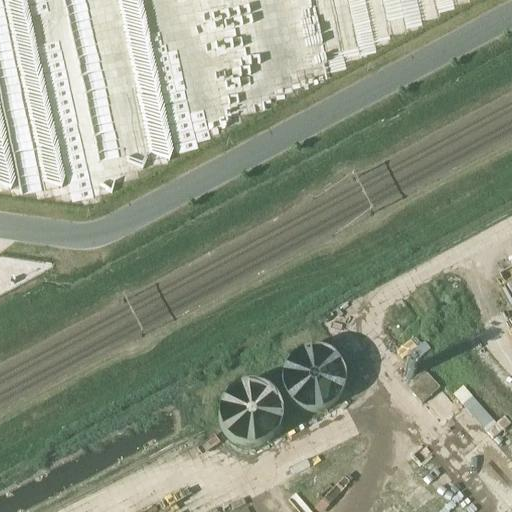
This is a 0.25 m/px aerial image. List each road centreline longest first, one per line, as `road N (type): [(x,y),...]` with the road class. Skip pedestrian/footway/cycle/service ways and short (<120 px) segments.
road 1 (unclassified): [(511,12),(91,240),(0,227)]
road 2 (unknown): [(90,191),(36,0)]
